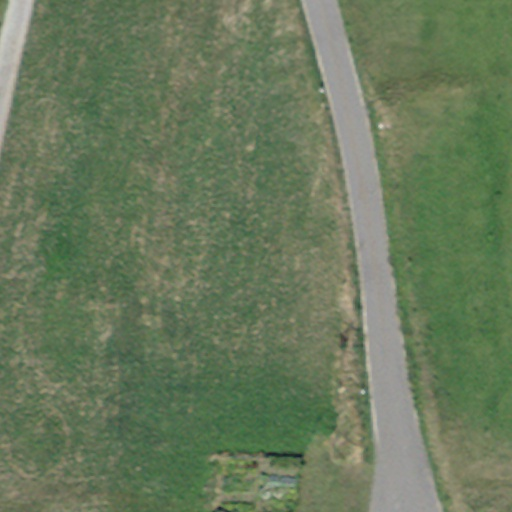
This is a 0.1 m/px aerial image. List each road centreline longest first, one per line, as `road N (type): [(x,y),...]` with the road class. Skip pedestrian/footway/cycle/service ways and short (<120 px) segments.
road 1 (unclassified): [(417,511),(394,451),(349,130),(322,0)]
road 2 (track): [(30,0),(0,140)]
